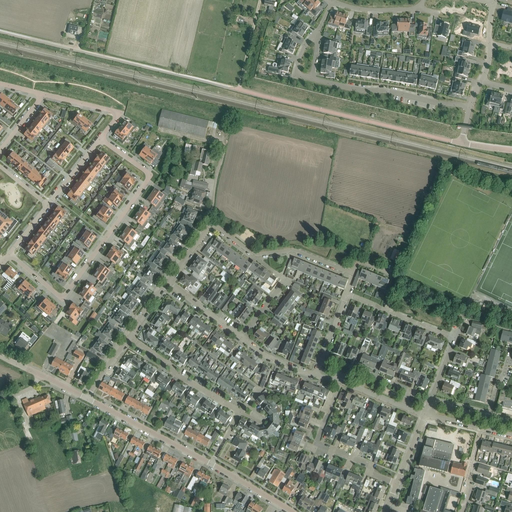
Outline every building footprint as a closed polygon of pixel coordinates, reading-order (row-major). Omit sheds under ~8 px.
[(266,0),(265,0),(264,5),(270,7),(268,14),(272,15),(273,14),(274,9),(275,2),(276,0),(267,0),(268,0),(266,0)] [(307,9),(315,0),(299,0),(297,3),(300,6),(302,4),(307,9)] [(317,8),(320,4),(316,0),(315,0),(307,9),(316,16),(321,11),(318,8),(318,9),(317,8)] [(502,15),(501,20),(506,21),(506,22),(510,23),(510,22),(511,22),(511,12),(511,9),(511,8),(508,8),(507,11),(504,11),(503,15),(502,15)] [(339,26),(342,15),(336,13),(335,18),(333,18),(334,17),(330,16),(327,26),(339,29),(339,27),(339,26)] [(293,14),(292,17),(297,20),(298,21),(294,26),(305,33),(308,28),(302,24),(304,21),(299,18),(293,14)] [(350,30),(352,23),(348,22),(347,22),(348,16),(342,15),(339,26),(339,27),(350,30)] [(403,32),(404,20),(398,20),(397,25),(396,25),(392,25),(392,32),(403,32)] [(415,37),(415,25),(411,25),(411,26),(410,26),(410,20),(404,20),(403,32),(410,32),(410,36),(415,37)] [(370,36),(371,26),(368,26),(368,22),(362,21),(362,23),(356,22),(356,29),(361,29),(361,30),(367,31),(366,36),(370,36)] [(435,27),(433,34),(438,35),(437,36),(446,38),(447,35),(448,35),(449,31),(448,30),(449,25),(441,23),(440,28),(435,27)] [(466,32),(464,31),(463,35),(470,37),(470,33),(478,35),(478,36),(481,27),(480,26),(480,27),(469,24),(468,23),(466,32)] [(389,32),(389,25),(383,25),(383,24),(377,24),(377,27),(374,27),(374,37),(377,37),(377,32),(383,32),(389,32)] [(427,39),(431,40),(432,30),(428,29),(428,30),(427,30),(427,25),(421,24),(420,29),(419,35),(423,36),(422,38),(427,39)] [(70,25),(68,33),(70,34),(71,31),(78,32),(79,27),(70,25)] [(305,33),(294,26),(291,30),(290,30),(289,33),(294,36),(295,33),(302,38),(305,33)] [(297,43),(290,40),(291,37),(286,35),(285,38),(283,44),(295,49),(297,43)] [(474,51),(475,45),(468,43),(469,40),(463,39),(462,42),(463,42),(461,48),(474,51)] [(337,49),(338,44),(339,44),(339,41),(334,40),(333,43),(325,42),(325,47),(337,49)] [(292,54),(295,49),(283,44),(281,49),(280,48),(278,51),(284,54),(285,51),(292,54)] [(336,55),(337,49),(325,47),(324,53),(331,54),(331,57),(337,58),(337,55),(336,55)] [(472,56),(474,51),(461,48),(463,48),(462,52),(458,51),(457,56),(464,57),(465,55),(472,56)] [(291,61),(283,60),(284,57),(278,55),(278,58),(278,59),(277,64),(289,67),(291,61)] [(335,69),(336,62),(339,62),(340,59),(337,58),(331,57),(330,57),(330,61),(323,59),(322,66),(332,68),(335,69)] [(471,64),(465,62),(466,59),(456,57),(455,62),(459,63),(457,68),(469,71),(471,64)] [(288,73),(289,67),(277,64),(276,68),(269,67),(268,71),(280,74),(281,71),(288,73)] [(335,79),(335,74),(331,73),(332,68),(322,66),(321,73),(326,74),(326,77),(335,79)] [(467,77),(469,71),(457,68),(455,78),(460,79),(461,76),(467,77)] [(424,87),(427,76),(421,74),(419,86),(424,87)] [(430,88),(433,78),(433,77),(427,76),(424,87),(430,88)] [(436,90),(438,79),(433,78),(430,88),(436,90)] [(464,91),(465,85),(458,83),(459,80),(453,79),(452,81),(453,81),(452,88),(464,91)] [(463,96),(464,91),(452,88),(450,93),(449,93),(449,96),(454,97),(455,95),(463,96)] [(487,100),(486,105),(489,106),(489,105),(495,107),(498,94),(492,93),(490,100),(487,100)] [(495,107),(494,111),(499,112),(500,109),(503,110),(505,104),(502,103),(503,96),(498,94),(495,107)] [(6,98),(0,104),(0,108),(3,110),(4,109),(10,101),(6,98)] [(10,101),(4,109),(8,113),(14,104),(10,101)] [(14,104),(8,113),(12,116),(19,108),(14,104)] [(48,112),(44,109),(41,114),(49,120),(52,116),(53,117),(56,114),(50,110),(48,112)] [(209,121),(162,110),(158,127),(205,138),(209,121)] [(41,114),(38,118),(47,125),(50,121),(49,120),(41,114)] [(76,126),(83,118),(79,114),(76,118),(73,116),(69,122),(76,127),(77,126),(76,126)] [(47,125),(38,118),(34,122),(42,128),(43,130),(44,130),(47,125)] [(81,129),(87,121),(83,118),(76,126),(77,126),(81,129)] [(85,133),(92,125),(87,121),(81,129),(85,133)] [(42,128),(34,122),(31,127),(39,133),(39,132),(42,128)] [(126,122),(122,126),(131,134),(135,129),(137,126),(132,123),(130,125),(126,122)] [(119,130),(119,131),(128,138),(131,134),(122,126),(119,130)] [(39,133),(31,127),(28,131),(35,137),(37,138),(41,133),(39,132),(39,133)] [(32,141),(35,137),(28,131),(28,130),(24,135),(28,138),(26,141),(31,145),(34,142),(32,141)] [(115,135),(113,137),(117,140),(123,145),(128,138),(119,131),(119,130),(115,135)] [(73,148),(69,145),(71,142),(66,138),(63,141),(65,143),(62,146),(62,147),(70,152),(73,148)] [(152,152),(151,151),(146,148),(148,145),(145,143),(142,148),(144,150),(140,156),(145,160),(152,152)] [(70,152),(62,147),(62,146),(60,145),(57,150),(59,151),(66,157),(70,152)] [(195,153),(196,147),(189,145),(186,145),(184,154),(194,156),(195,153)] [(154,148),(151,151),(152,152),(145,160),(147,162),(150,165),(151,164),(155,158),(158,160),(162,154),(154,148)] [(209,153),(209,151),(202,149),(200,159),(200,160),(203,160),(202,164),(208,166),(211,154),(209,153)] [(66,157),(59,151),(56,155),(63,161),(66,157)] [(11,164),(17,156),(13,152),(11,155),(10,156),(6,160),(11,164)] [(48,160),(46,164),(51,168),(54,165),(56,162),(60,165),(63,161),(56,155),(54,153),(48,160)] [(101,153),(98,157),(106,164),(109,160),(101,153)] [(22,159),(21,159),(17,156),(11,164),(15,167),(22,159)] [(106,164),(98,157),(94,162),(103,168),(106,164)] [(25,163),(27,162),(22,158),(21,159),(22,159),(15,167),(19,171),(25,163)] [(197,163),(197,161),(193,160),(190,175),(195,176),(197,171),(201,172),(202,167),(201,167),(202,164),(203,160),(200,160),(199,163),(197,163)] [(104,169),(103,168),(94,162),(91,166),(98,172),(100,173),(104,169)] [(29,167),(25,163),(19,171),(23,174),(29,167)] [(34,169),(35,168),(31,165),(29,167),(23,174),(28,177),(34,169)] [(98,172),(91,166),(88,170),(95,176),(98,172)] [(34,169),(28,177),(32,181),(38,174),(39,173),(34,169)] [(97,177),(95,176),(88,170),(84,174),(84,175),(84,174),(93,182),(97,177)] [(136,180),(130,176),(131,173),(126,170),(124,172),(126,174),(123,178),(132,185),(132,186),(133,185),(134,185),(136,182),(135,181),(136,180)] [(42,177),(38,174),(32,181),(36,184),(42,177)] [(90,186),(93,182),(84,174),(84,175),(81,179),(90,186)] [(43,175),(42,177),(36,184),(40,188),(43,184),(46,186),(50,181),(43,175)] [(132,185),(123,178),(121,177),(115,185),(121,188),(122,186),(129,190),(132,185)] [(90,186),(81,179),(78,183),(85,189),(87,190),(90,186)] [(182,179),(180,187),(189,190),(194,192),(193,195),(204,199),(206,193),(205,193),(206,190),(199,188),(192,186),(191,186),(186,184),(187,181),(182,179)] [(194,181),(192,186),(199,188),(204,189),(205,183),(194,181)] [(82,193),(85,189),(78,183),(74,187),(82,193)] [(124,197),(118,192),(120,190),(114,186),(112,189),(115,191),(111,195),(111,196),(112,195),(120,202),(121,202),(121,201),(122,202),(124,198),(124,197)] [(82,193),(74,187),(71,191),(78,197),(78,198),(80,199),(84,194),(82,193)] [(155,190),(151,196),(162,203),(168,195),(163,192),(161,194),(155,190)] [(75,201),(78,198),(78,197),(71,191),(67,196),(71,199),(69,201),(75,206),(77,203),(75,201)] [(117,207),(120,202),(112,195),(111,196),(108,200),(105,198),(103,201),(111,206),(112,204),(117,207)] [(202,205),(204,199),(193,195),(192,199),(187,197),(186,202),(193,205),(200,207),(201,204),(202,205)] [(156,212),(162,203),(151,196),(150,197),(149,197),(147,199),(148,200),(147,201),(153,206),(151,208),(156,212)] [(177,197),(174,201),(183,206),(186,202),(177,197)] [(113,213),(106,209),(108,206),(103,203),(101,205),(103,207),(100,212),(109,218),(110,217),(110,218),(113,215),(112,214),(113,213)] [(184,208),(182,213),(184,214),(186,215),(195,219),(195,218),(196,218),(197,216),(196,215),(197,213),(192,211),(194,208),(188,206),(186,209),(184,208)] [(55,211),(55,212),(62,217),(62,218),(63,217),(66,213),(67,215),(70,212),(64,208),(62,210),(58,207),(55,211)] [(142,209),(138,214),(147,221),(151,216),(153,217),(155,214),(150,211),(148,213),(142,209)] [(0,212),(0,238),(6,232),(9,234),(18,222),(12,217),(10,220),(0,212)] [(55,212),(52,216),(59,221),(62,218),(62,217),(55,212)] [(109,218),(100,212),(96,217),(94,215),(92,218),(97,221),(99,219),(106,223),(109,218)] [(149,222),(147,221),(138,214),(134,220),(140,224),(138,227),(143,231),(149,222)] [(184,214),(181,222),(187,225),(188,222),(193,224),(194,222),(195,219),(186,215),(184,214)] [(52,216),(48,220),(57,226),(60,222),(59,221),(52,216)] [(48,220),(45,224),(54,231),(57,227),(58,227),(57,226),(48,220)] [(178,224),(175,229),(185,236),(186,236),(188,234),(187,233),(189,231),(184,228),(187,225),(181,222),(178,221),(177,224),(178,224)] [(42,228),(42,229),(51,236),(54,231),(45,224),(42,228)] [(86,232),(83,236),(92,243),(95,238),(89,233),(91,231),(86,227),(84,230),(86,232)] [(136,229),(134,232),(128,228),(127,227),(125,231),(126,231),(124,233),(133,240),(134,240),(137,234),(139,236),(141,233),(136,229)] [(42,228),(38,233),(46,238),(47,240),(51,236),(42,229),(42,228)] [(173,234),(171,236),(176,240),(178,238),(182,241),(183,239),(184,239),(186,237),(185,236),(175,229),(172,233),(173,234)] [(38,233),(35,237),(42,243),(44,244),(47,240),(46,238),(38,233)] [(135,241),(134,240),(133,240),(124,233),(123,235),(122,235),(120,238),(120,239),(126,243),(124,246),(129,249),(135,241)] [(92,243),(83,236),(79,241),(77,240),(75,242),(80,246),(82,244),(88,248),(92,243)] [(171,236),(166,244),(175,250),(176,250),(178,248),(177,247),(178,245),(174,243),(176,240),(171,236)] [(32,241),(41,248),(44,244),(42,243),(35,237),(32,241)] [(217,251),(223,243),(217,239),(215,241),(213,239),(202,253),(209,258),(211,255),(207,252),(211,247),(217,251)] [(28,245),(28,246),(37,253),(41,248),(32,241),(28,245)] [(72,247),(69,251),(69,252),(80,259),(83,254),(77,250),(79,247),(73,243),(71,246),(72,247)] [(222,255),(228,248),(223,243),(217,251),(222,255)] [(166,244),(161,251),(166,254),(168,252),(172,255),(173,253),(174,253),(175,251),(175,250),(166,244)] [(28,246),(25,250),(29,253),(27,255),(32,260),(37,253),(28,246)] [(114,247),(110,252),(122,260),(127,253),(122,249),(120,252),(114,247)] [(228,260),(234,252),(228,248),(222,255),(228,260)] [(160,252),(156,258),(165,264),(166,264),(168,262),(167,262),(168,260),(164,257),(166,254),(161,251),(158,249),(157,250),(160,252)] [(399,252),(394,250),(391,259),(395,261),(399,252)] [(69,252),(69,251),(63,259),(62,260),(67,263),(68,263),(70,260),(76,264),(80,259),(69,252)] [(122,260),(110,252),(111,252),(109,254),(108,254),(106,257),(107,258),(113,262),(111,265),(116,268),(122,260)] [(234,264),(240,256),(234,252),(228,260),(234,264)] [(149,260),(147,262),(151,265),(156,268),(158,266),(162,269),(163,267),(164,267),(165,265),(165,264),(156,258),(153,256),(150,260),(149,260)] [(240,268),(246,260),(240,256),(234,264),(240,268)] [(206,271),(208,267),(211,269),(215,264),(205,257),(205,258),(206,258),(204,260),(202,259),(202,260),(199,257),(198,259),(197,259),(195,260),(195,262),(195,263),(206,271)] [(65,266),(67,263),(62,260),(63,259),(62,259),(60,262),(63,264),(59,269),(68,275),(72,270),(65,266)] [(298,271),(301,262),(294,259),(293,261),(290,260),(287,268),(291,269),(291,268),(298,271)] [(251,265),(246,260),(240,268),(246,273),(248,270),(248,269),(251,265)] [(254,274),(260,266),(254,262),(251,265),(248,269),(248,270),(254,274)] [(304,273),(308,264),(301,262),(298,271),(304,273)] [(195,263),(194,264),(192,264),(191,266),(191,267),(190,268),(194,271),(193,272),(195,273),(193,275),(192,274),(192,275),(201,282),(204,278),(204,276),(203,275),(206,271),(195,263)] [(311,276),(315,267),(308,264),(304,273),(311,276)] [(101,265),(97,271),(108,279),(109,279),(106,277),(110,272),(112,274),(114,271),(109,267),(107,270),(101,265)] [(149,267),(144,271),(146,272),(147,273),(155,278),(156,279),(157,276),(158,274),(154,271),(156,268),(151,265),(149,267)] [(260,278),(265,270),(260,266),(254,274),(260,278)] [(6,292),(17,279),(14,277),(16,274),(17,274),(13,271),(14,270),(10,267),(5,273),(4,273),(2,275),(6,279),(6,280),(8,282),(3,289),(6,292)] [(318,279),(321,270),(315,267),(311,276),(318,279)] [(59,269),(55,274),(53,272),(51,275),(56,279),(58,276),(64,281),(65,280),(66,280),(68,277),(67,277),(68,276),(68,275),(59,269)] [(265,282),(271,275),(265,270),(260,278),(265,282)] [(324,281),(328,272),(321,270),(318,279),(324,281)] [(365,282),(369,273),(362,270),(361,272),(358,271),(352,286),(355,288),(359,279),(365,282)] [(108,279),(97,271),(93,277),(99,281),(97,284),(103,287),(108,279)] [(139,273),(137,276),(138,277),(141,279),(146,283),(148,280),(152,283),(153,281),(154,282),(155,279),(155,278),(147,273),(146,272),(143,276),(139,273)] [(331,284),(335,275),(328,272),(324,281),(331,284)] [(372,284),(376,275),(369,273),(365,282),(372,284)] [(181,282),(180,283),(183,285),(184,284),(188,288),(191,285),(193,286),(197,289),(200,285),(196,282),(198,280),(192,276),(190,279),(185,275),(180,282),(181,282)] [(277,279),(271,275),(265,282),(271,287),(277,279)] [(338,287),(341,278),(335,275),(331,284),(338,287)] [(379,287),(382,278),(376,275),(372,284),(379,287)] [(138,277),(133,284),(136,286),(145,293),(145,292),(146,293),(147,290),(148,288),(144,285),(146,283),(141,279),(138,277)] [(345,290),(348,281),(341,278),(338,287),(345,290)] [(389,282),(389,281),(382,278),(379,287),(385,289),(385,291),(388,292),(391,283),(389,282)] [(23,294),(30,286),(25,281),(20,287),(18,285),(13,290),(16,292),(17,291),(22,295),(23,294)] [(210,303),(218,294),(214,291),(218,286),(213,283),(207,292),(210,293),(206,298),(206,299),(208,300),(208,301),(210,303)] [(88,284),(84,290),(93,296),(95,298),(98,293),(100,294),(103,291),(96,286),(94,289),(88,284)] [(129,287),(127,290),(128,291),(136,297),(138,294),(142,297),(143,295),(144,296),(145,293),(136,286),(133,284),(130,288),(129,287)] [(258,292),(260,289),(254,285),(250,289),(251,289),(248,293),(251,295),(259,301),(262,297),(259,294),(260,293),(258,292)] [(30,296),(35,290),(30,286),(23,294),(28,298),(26,300),(28,302),(32,298),(30,296)] [(290,293),(288,296),(295,301),(298,296),(300,298),(302,295),(292,287),(290,290),(289,292),(290,293)] [(93,296),(84,290),(80,296),(86,300),(84,303),(89,306),(91,303),(89,302),(93,296)] [(129,296),(126,300),(127,301),(135,307),(135,306),(136,307),(137,305),(137,304),(138,302),(134,299),(136,297),(128,291),(126,294),(129,296)] [(229,298),(226,302),(230,304),(233,301),(236,296),(233,294),(232,293),(229,298)] [(221,296),(218,294),(210,303),(213,305),(214,305),(216,306),(217,306),(216,306),(219,302),(222,304),(222,305),(228,297),(223,294),(221,296)] [(331,301),(332,298),(323,294),(321,299),(325,300),(322,306),(331,310),(333,303),(331,301)] [(259,301),(251,295),(248,299),(245,296),(242,301),(250,307),(252,303),(256,306),(259,301)] [(285,297),(283,299),(291,305),(295,301),(288,296),(286,299),(285,297)] [(43,312),(51,303),(46,299),(41,305),(38,303),(34,308),(41,314),(42,314),(44,312),(43,312)] [(283,302),(281,305),(288,310),(291,312),(294,308),(291,305),(283,299),(282,301),(283,302)] [(122,305),(120,307),(126,311),(127,309),(132,311),(133,310),(135,308),(135,307),(127,301),(124,306),(122,305)] [(224,312),(230,304),(226,302),(220,309),(224,312)] [(50,313),(55,308),(51,303),(43,312),(44,312),(48,316),(45,319),(49,322),(54,316),(50,313)] [(177,315),(181,309),(180,310),(178,309),(179,308),(171,303),(162,304),(163,307),(160,311),(165,314),(169,310),(177,315)] [(81,317),(85,312),(87,313),(89,310),(82,305),(80,308),(74,304),(73,305),(72,304),(70,307),(71,308),(70,309),(79,315),(81,317)] [(288,310),(281,305),(279,308),(278,307),(276,309),(284,315),(288,310)] [(248,309),(249,307),(247,306),(246,308),(243,306),(239,311),(247,317),(251,312),(248,309)] [(328,317),(331,310),(322,306),(320,313),(307,308),(306,310),(305,312),(311,314),(314,315),(321,318),(324,320),(326,316),(328,317)] [(356,317),(359,309),(351,306),(347,316),(351,318),(349,322),(353,323),(352,325),(356,326),(359,318),(356,317)] [(115,314),(117,316),(125,321),(126,321),(127,319),(127,318),(128,316),(124,313),(126,311),(120,307),(115,314)] [(75,321),(79,315),(70,309),(66,315),(73,319),(71,322),(76,325),(78,323),(75,321)] [(283,316),(284,315),(276,309),(275,310),(276,312),(274,314),(276,315),(274,318),(280,322),(283,325),(287,320),(287,319),(284,317),(283,316)] [(243,323),(247,317),(239,311),(235,317),(237,319),(236,321),(238,323),(239,320),(243,323)] [(365,312),(363,316),(361,320),(366,322),(364,326),(370,328),(374,318),(373,319),(371,318),(372,315),(365,312)] [(185,324),(190,316),(185,313),(183,316),(180,314),(174,322),(177,325),(180,321),(185,324)] [(109,317),(108,319),(109,321),(110,321),(116,325),(117,323),(121,326),(123,324),(125,322),(124,321),(125,321),(117,316),(115,314),(114,314),(111,318),(109,317)] [(156,316),(154,318),(155,318),(155,319),(162,324),(166,320),(167,321),(169,322),(171,319),(169,318),(164,315),(163,317),(158,314),(157,316),(156,316)] [(314,315),(311,314),(310,317),(313,318),(311,322),(316,324),(315,327),(322,330),(325,324),(319,321),(321,318),(314,315)] [(379,316),(378,317),(379,317),(376,323),(380,324),(378,328),(385,331),(388,324),(385,323),(387,317),(380,314),(379,316)] [(192,330),(200,319),(198,318),(197,319),(194,317),(194,318),(192,316),(187,322),(192,326),(190,328),(192,330)] [(162,324),(155,319),(154,319),(152,321),(153,322),(151,324),(156,327),(154,329),(159,333),(161,330),(159,329),(162,324)] [(198,331),(203,324),(201,322),(202,321),(200,319),(192,330),(194,332),(196,329),(198,331)] [(392,319),(390,324),(388,329),(395,332),(394,334),(397,336),(401,328),(398,326),(399,322),(392,319)] [(1,320),(0,321),(0,330),(7,335),(6,336),(12,327),(1,320)] [(109,321),(104,328),(107,330),(115,335),(117,333),(118,331),(114,328),(116,325),(110,321),(109,321)] [(466,329),(464,334),(467,335),(467,336),(468,336),(473,338),(475,333),(480,335),(481,332),(482,329),(483,324),(473,322),(472,322),(473,322),(471,328),(468,327),(467,327),(466,329)] [(203,334),(209,326),(207,325),(206,326),(203,324),(198,331),(203,334)] [(310,330),(313,331),(312,336),(319,339),(321,333),(316,331),(317,330),(304,325),(303,328),(310,331),(310,330)] [(405,325),(403,329),(402,333),(405,334),(404,338),(410,341),(413,334),(410,333),(412,327),(405,325)] [(208,338),(213,331),(210,329),(211,328),(209,326),(203,334),(208,338)] [(155,347),(159,341),(151,335),(154,331),(149,327),(146,331),(144,331),(145,340),(153,345),(153,344),(155,346),(155,347)] [(100,331),(98,334),(100,336),(106,339),(107,337),(111,340),(113,338),(115,336),(114,336),(115,335),(107,330),(104,328),(101,332),(100,331)] [(171,328),(167,334),(170,336),(172,333),(175,335),(177,332),(171,328)] [(417,329),(416,334),(414,338),(418,340),(416,343),(422,346),(425,339),(422,338),(424,332),(417,329)] [(222,336),(218,332),(215,331),(215,330),(209,339),(214,342),(213,343),(212,343),(211,344),(214,347),(216,344),(222,336)] [(270,336),(265,332),(264,333),(259,330),(254,336),(259,339),(259,340),(262,343),(266,338),(267,339),(270,336)] [(503,331),(500,340),(507,342),(509,334),(506,333),(506,332),(503,331)] [(21,335),(14,343),(18,346),(19,347),(19,348),(23,351),(29,343),(32,345),(38,338),(34,335),(29,341),(21,335)] [(429,335),(427,340),(425,344),(432,346),(432,348),(436,350),(437,348),(441,350),(444,343),(433,338),(433,337),(429,335)] [(100,339),(97,344),(105,349),(107,347),(106,347),(108,345),(104,342),(106,339),(100,336),(98,338),(100,339)] [(221,347),(226,341),(223,339),(224,337),(222,336),(216,344),(221,347)] [(317,344),(319,339),(312,336),(310,341),(317,344)] [(170,344),(171,342),(167,339),(164,337),(159,344),(162,346),(160,349),(161,350),(161,351),(164,352),(170,344)] [(281,341),(279,341),(277,342),(271,337),(265,345),(267,346),(267,347),(268,348),(269,349),(270,348),(272,350),(274,348),(278,350),(281,341)] [(370,340),(365,338),(359,354),(362,355),(364,352),(365,352),(370,340)] [(476,342),(472,341),(468,339),(467,339),(469,340),(468,343),(462,340),(459,347),(467,351),(468,347),(471,348),(472,344),(475,346),(476,344),(476,342)] [(60,347),(54,344),(56,341),(54,340),(52,343),(54,344),(49,354),(54,357),(60,347)] [(283,344),(279,353),(286,356),(288,352),(289,349),(292,350),(295,343),(289,340),(288,340),(287,342),(286,345),(283,344)] [(71,354),(76,347),(77,344),(73,341),(67,352),(69,353),(71,354)] [(225,351),(231,343),(229,341),(228,343),(226,341),(221,347),(225,351)] [(315,349),(317,344),(310,341),(307,346),(315,349)] [(175,352),(178,347),(176,345),(176,346),(171,342),(170,344),(164,352),(165,352),(165,353),(167,355),(167,354),(169,355),(173,351),(175,352)] [(235,348),(232,346),(233,344),(231,343),(225,351),(232,356),(237,350),(235,348)] [(92,347),(90,350),(95,354),(97,351),(101,354),(103,352),(105,350),(104,350),(105,349),(97,344),(94,349),(92,347)] [(341,356),(345,347),(337,344),(334,353),(341,356)] [(313,355),(315,349),(307,346),(305,352),(313,355)] [(85,355),(77,351),(78,348),(76,347),(71,354),(69,353),(68,354),(69,354),(66,358),(70,361),(73,356),(82,361),(85,355)] [(179,362),(184,354),(180,351),(181,349),(178,347),(175,352),(177,354),(174,359),(176,360),(175,361),(178,362),(179,362)] [(357,357),(359,352),(359,350),(354,348),(353,351),(349,349),(346,358),(352,361),(354,356),(357,357)] [(491,349),(490,356),(498,358),(499,358),(500,355),(501,352),(496,350),(491,349)] [(239,361),(245,353),(243,352),(242,353),(240,351),(239,352),(237,350),(232,356),(239,361)] [(97,356),(89,352),(86,357),(94,361),(97,356)] [(310,360),(313,355),(305,352),(303,357),(310,360)] [(390,366),(387,374),(393,377),(395,372),(398,374),(399,370),(401,365),(402,363),(406,354),(402,352),(401,356),(402,356),(398,365),(395,364),(393,368),(390,366)] [(247,355),(245,353),(239,361),(244,365),(249,358),(246,356),(247,355)] [(367,367),(370,358),(366,356),(367,354),(364,353),(364,355),(363,355),(360,364),(367,367)] [(187,361),(189,362),(193,357),(190,356),(190,355),(189,357),(184,354),(179,362),(179,363),(181,365),(182,364),(183,365),(187,361)] [(468,358),(467,358),(463,356),(462,357),(456,355),(453,363),(461,366),(463,363),(466,364),(468,358)] [(131,363),(139,369),(143,363),(142,364),(140,362),(140,361),(133,356),(124,358),(125,361),(122,364),(127,368),(131,363)] [(192,367),(197,360),(199,358),(196,356),(194,358),(193,357),(189,362),(188,364),(192,367)] [(490,356),(488,363),(497,365),(498,362),(499,358),(498,358),(490,356)] [(308,366),(310,360),(303,357),(301,363),(308,366)] [(56,358),(52,365),(60,370),(59,371),(60,371),(64,362),(56,358)] [(248,368),(254,360),(253,359),(251,360),(249,358),(244,365),(248,368)] [(374,369),(376,365),(378,361),(370,358),(367,367),(374,369)] [(64,362),(60,371),(69,376),(73,367),(72,366),(74,364),(67,360),(66,363),(64,362)] [(197,371),(202,363),(197,360),(192,367),(197,371)] [(258,365),(257,364),(255,363),(256,362),(254,360),(248,368),(256,374),(259,369),(257,367),(258,365)] [(384,360),(380,371),(387,374),(390,366),(386,365),(388,361),(384,360)] [(201,374),(208,364),(205,362),(203,364),(202,363),(197,371),(201,374)] [(401,365),(399,370),(402,372),(399,379),(406,382),(409,373),(411,369),(408,368),(404,367),(406,364),(402,363),(401,365)] [(486,369),(495,371),(496,371),(497,368),(497,365),(488,363),(486,369)] [(141,368),(138,373),(140,374),(140,375),(144,378),(145,378),(152,368),(151,367),(149,365),(149,366),(147,364),(144,369),(141,368)] [(206,377),(211,369),(209,368),(211,366),(208,364),(201,374),(206,377)] [(86,369),(81,366),(77,374),(79,375),(77,379),(80,381),(80,382),(82,383),(83,382),(84,383),(88,374),(85,372),(86,369)] [(263,388),(271,369),(264,367),(261,374),(265,375),(260,387),(263,388)] [(156,371),(152,368),(145,378),(152,383),(155,378),(153,376),(156,371)] [(461,372),(455,370),(451,368),(448,376),(451,377),(451,378),(452,378),(458,380),(461,372)] [(126,375),(128,376),(133,379),(135,377),(129,373),(125,370),(124,373),(119,369),(117,371),(115,373),(116,374),(115,374),(123,380),(126,375)] [(210,380),(215,373),(211,369),(206,377),(210,380)] [(485,375),(485,376),(491,377),(494,378),(495,375),(496,371),(495,371),(486,369),(485,375)] [(409,373),(406,382),(412,385),(415,378),(418,379),(420,374),(421,373),(414,371),(413,375),(409,373)] [(220,376),(215,373),(210,380),(215,383),(220,376)] [(279,384),(283,374),(281,373),(280,375),(277,374),(273,373),(270,380),(271,381),(270,384),(273,385),(275,382),(279,384)] [(160,386),(166,378),(161,374),(158,379),(155,378),(152,383),(155,384),(156,382),(160,386)] [(279,384),(278,387),(281,388),(282,385),(285,386),(288,378),(285,377),(285,375),(283,374),(279,384)] [(418,379),(416,384),(418,385),(418,387),(425,390),(429,380),(426,379),(427,377),(422,375),(420,374),(418,379)] [(481,375),(480,381),(488,383),(489,384),(490,380),(491,377),(485,376),(485,375),(481,375)] [(221,386),(226,379),(222,376),(217,383),(221,386)] [(171,381),(166,378),(160,386),(165,389),(164,391),(166,392),(168,390),(170,387),(167,386),(171,381)] [(288,378),(285,386),(287,387),(286,390),(289,391),(289,390),(290,388),(294,379),(292,378),(291,379),(288,378)] [(226,389),(231,382),(226,379),(221,386),(226,389)] [(290,388),(289,390),(295,392),(295,390),(296,390),(298,391),(300,385),(298,384),(299,382),(295,381),(296,380),(294,379),(290,388)] [(454,387),(459,389),(460,390),(461,387),(460,386),(461,384),(451,381),(452,381),(450,385),(445,383),(442,391),(451,395),(454,387)] [(480,381),(478,388),(488,390),(488,387),(489,384),(488,383),(480,381)] [(176,394),(182,386),(177,382),(173,387),(171,386),(170,387),(168,390),(170,392),(172,390),(176,394)] [(230,392),(235,385),(231,382),(226,389),(230,392)] [(104,392),(108,386),(102,383),(99,389),(104,392)] [(300,385),(298,391),(301,392),(302,391),(305,392),(304,395),(306,396),(311,383),(309,383),(308,384),(305,383),(304,386),(300,385)] [(311,383),(306,396),(311,398),(312,395),(315,387),(313,386),(313,384),(311,383)] [(235,396),(240,388),(235,385),(230,392),(235,396)] [(110,395),(114,389),(108,386),(104,392),(110,395)] [(186,389),(182,386),(176,394),(181,397),(179,399),(182,400),(185,395),(183,394),(186,389)] [(315,387),(312,395),(316,396),(315,399),(317,400),(318,397),(321,388),(319,387),(319,389),(315,387)] [(116,398),(119,392),(120,390),(117,388),(116,390),(114,389),(110,395),(116,398)] [(239,399),(244,391),(240,388),(235,396),(239,399)] [(321,388),(318,397),(326,400),(330,391),(321,388)] [(478,388),(477,394),(485,396),(486,397),(487,393),(488,390),(478,388)] [(249,395),(244,391),(239,399),(244,402),(249,395)] [(498,401),(499,401),(503,402),(502,407),(511,409),(511,399),(506,398),(505,398),(506,392),(501,391),(498,401)] [(121,401),(124,397),(125,395),(119,392),(116,398),(121,401)] [(190,403),(196,396),(191,392),(188,397),(185,395),(182,400),(185,402),(186,400),(190,403)] [(343,407),(349,410),(351,404),(348,403),(351,396),(345,393),(344,394),(341,393),(338,400),(345,402),(343,407)] [(476,396),(475,401),(484,403),(485,400),(486,397),(485,396),(477,394),(476,396)] [(22,400),(24,405),(29,417),(46,409),(44,406),(51,403),(48,395),(41,398),(41,397),(29,402),(27,398),(22,400)] [(263,395),(257,400),(260,405),(261,404),(263,406),(269,401),(263,395)] [(196,396),(190,403),(189,405),(196,410),(198,408),(200,405),(197,404),(201,399),(196,396)] [(127,399),(125,403),(131,406),(134,400),(128,397),(127,399)] [(355,397),(352,404),(351,404),(349,410),(347,414),(350,415),(351,411),(353,405),(362,408),(365,401),(355,397)] [(140,403),(136,409),(142,412),(145,406),(146,404),(143,402),(144,400),(142,399),(140,403)] [(55,402),(56,407),(57,412),(58,415),(66,414),(65,405),(64,400),(55,402)] [(134,400),(131,406),(136,409),(140,403),(134,400)] [(205,413),(206,411),(211,404),(207,400),(203,405),(201,403),(200,405),(198,408),(205,413)] [(269,401),(263,406),(265,408),(264,409),(268,413),(274,407),(269,401)] [(173,408),(168,406),(163,403),(162,403),(159,407),(168,412),(166,415),(169,417),(173,409),(173,408)] [(374,411),(376,411),(378,406),(370,403),(367,411),(364,410),(358,425),(361,427),(363,427),(365,421),(364,420),(365,418),(367,419),(369,415),(375,417),(376,413),(374,412),(374,411)] [(216,407),(211,404),(206,411),(210,415),(209,416),(212,418),(215,413),(213,412),(216,407)] [(145,406),(142,412),(148,415),(150,411),(151,409),(145,406)] [(279,419),(279,413),(281,411),(276,406),(274,407),(268,413),(270,416),(270,419),(279,419)] [(314,411),(309,409),(305,408),(304,412),(301,411),(299,416),(305,418),(306,415),(311,417),(314,411)] [(381,413),(380,415),(383,417),(382,419),(386,421),(385,424),(388,425),(390,422),(391,418),(392,415),(389,414),(391,411),(383,408),(381,413)] [(358,425),(364,410),(361,409),(359,413),(358,413),(357,414),(354,424),(358,425)] [(220,421),(226,413),(225,413),(226,413),(223,411),(221,410),(218,415),(215,413),(212,418),(215,420),(216,418),(220,421)] [(231,417),(229,416),(229,415),(227,413),(226,414),(226,413),(220,421),(225,425),(223,426),(226,428),(230,423),(227,422),(231,417)] [(187,425),(191,417),(186,415),(182,422),(187,425)] [(67,417),(67,419),(61,420),(62,425),(71,423),(71,424),(74,423),(72,416),(67,417)] [(171,430),(174,423),(176,419),(171,416),(170,419),(168,418),(164,427),(171,430)] [(304,421),(305,418),(299,416),(297,421),(300,422),(298,426),(307,429),(309,423),(304,421)] [(413,420),(404,417),(402,422),(411,426),(413,420)] [(375,431),(380,419),(376,418),(372,430),(375,431)] [(238,427),(245,431),(248,425),(246,424),(247,422),(242,419),(238,427)] [(279,425),(279,419),(270,419),(270,422),(268,425),(275,430),(279,425)] [(101,441),(103,436),(104,435),(105,432),(106,430),(108,427),(109,424),(102,420),(100,423),(99,426),(93,437),(101,441)] [(174,423),(171,430),(178,434),(180,430),(183,424),(178,422),(175,420),(174,423)] [(248,425),(245,431),(243,434),(251,438),(253,435),(257,427),(252,425),(251,427),(248,425)] [(275,430),(268,425),(266,428),(263,428),(265,437),(271,436),(275,430)] [(189,426),(188,428),(184,435),(190,438),(194,431),(191,430),(192,427),(189,426)] [(338,437),(340,432),(341,429),(335,426),(333,430),(326,427),(324,433),(327,435),(326,437),(333,440),(335,434),(338,435),(337,437),(338,437)] [(265,437),(263,428),(260,429),(257,427),(253,435),(259,438),(265,437)] [(113,437),(115,438),(119,440),(120,438),(123,431),(117,428),(116,431),(113,429),(110,434),(109,437),(109,438),(112,440),(113,437)] [(195,429),(194,431),(190,438),(196,441),(199,434),(201,432),(195,429)] [(361,440),(363,436),(365,431),(360,429),(357,437),(351,434),(350,438),(347,445),(354,448),(357,441),(360,442),(361,440)] [(129,435),(123,431),(120,438),(126,441),(129,435)] [(304,434),(300,432),(296,431),(295,434),(292,433),(290,439),(295,441),(297,438),(302,440),(304,434)] [(407,435),(402,434),(396,431),(394,435),(399,436),(397,440),(404,443),(407,435)] [(70,434),(71,442),(78,441),(77,433),(70,434)] [(347,445),(350,438),(351,434),(348,433),(347,437),(343,435),(340,443),(347,445)] [(205,437),(199,434),(196,441),(202,444),(205,437)] [(210,436),(206,434),(205,437),(202,444),(207,447),(212,438),(210,438),(210,436)] [(136,446),(139,440),(134,437),(130,443),(136,446)] [(243,451),(248,443),(236,437),(232,445),(239,449),(237,453),(233,459),(240,463),(243,459),(246,453),(243,451)] [(294,444),(295,441),(290,439),(287,444),(291,445),(289,449),(297,452),(300,446),(294,444)] [(449,466),(450,463),(454,445),(435,440),(427,439),(425,447),(424,447),(422,456),(421,457),(420,462),(419,466),(422,467),(445,472),(444,473),(447,473),(449,466)] [(139,440),(136,446),(142,449),(143,448),(145,443),(139,440)] [(366,453),(369,446),(366,445),(367,442),(365,440),(363,444),(360,451),(361,451),(366,453)] [(377,453),(382,442),(379,440),(377,445),(371,443),(369,446),(366,453),(372,455),(372,456),(374,452),(377,453)] [(117,452),(121,454),(125,447),(121,445),(117,452)] [(151,457),(156,449),(150,446),(147,452),(146,454),(151,457)] [(151,457),(151,458),(156,461),(155,464),(158,465),(160,460),(158,459),(162,452),(156,449),(151,457)] [(394,449),(391,456),(398,458),(401,452),(396,450),(394,449)] [(71,452),(69,453),(70,457),(70,458),(70,459),(71,459),(71,463),(71,464),(72,464),(72,465),(73,464),(81,464),(81,463),(79,451),(71,452)] [(169,464),(172,457),(166,454),(163,461),(169,464)] [(302,454),(300,459),(298,458),(297,458),(296,461),(297,461),(302,464),(300,469),(306,471),(309,464),(306,463),(308,457),(302,454)] [(387,458),(386,461),(393,464),(395,465),(398,458),(391,456),(389,454),(388,454),(387,458)] [(113,469),(108,455),(105,456),(106,459),(103,460),(107,470),(113,469)] [(169,464),(168,466),(171,468),(173,466),(175,467),(178,461),(172,457),(169,464)] [(272,457),(269,461),(275,465),(278,460),(272,457)] [(144,460),(141,458),(135,470),(138,471),(144,460)] [(158,471),(158,472),(163,462),(160,460),(158,465),(157,467),(156,467),(155,470),(153,474),(148,483),(150,484),(156,474),(158,471)] [(316,460),(314,465),(312,464),(312,465),(309,464),(306,471),(311,473),(312,471),(317,473),(316,475),(320,477),(324,466),(322,465),(323,463),(316,460)] [(149,462),(140,479),(143,480),(147,475),(151,466),(150,466),(152,463),(149,462)] [(184,475),(189,466),(183,463),(180,469),(178,472),(181,474),(179,477),(178,477),(177,478),(175,482),(179,484),(184,475)] [(467,466),(467,464),(462,463),(462,465),(453,463),(453,464),(450,463),(449,466),(452,466),(451,474),(465,477),(467,466)] [(329,465),(324,476),(331,479),(333,475),(336,468),(329,465)] [(406,504),(407,504),(413,506),(415,499),(418,500),(425,471),(418,470),(419,466),(415,465),(414,472),(415,473),(415,476),(411,475),(410,479),(414,480),(413,484),(412,486),(412,487),(409,497),(408,497),(406,503),(406,504)] [(478,468),(477,472),(484,474),(483,477),(490,480),(492,473),(489,472),(490,468),(479,465),(479,466),(480,466),(479,468),(478,468)] [(194,469),(189,466),(184,475),(189,479),(191,475),(194,469)] [(264,479),(269,470),(265,467),(264,469),(262,468),(257,475),(264,479)] [(287,480),(290,475),(292,472),(293,470),(290,467),(285,474),(277,469),(269,482),(277,487),(284,477),(287,480)] [(333,475),(331,479),(335,480),(338,482),(341,475),(343,470),(336,468),(333,475)] [(202,481),(205,475),(199,472),(196,478),(202,481)] [(353,484),(356,476),(349,473),(346,480),(343,479),(342,481),(341,485),(340,488),(343,489),(344,485),(348,486),(350,482),(353,484)] [(300,474),(296,480),(301,483),(299,487),(298,489),(300,490),(301,488),(302,487),(303,484),(303,483),(306,477),(300,474)] [(211,478),(205,475),(202,481),(200,484),(205,487),(207,484),(208,484),(211,478)] [(353,484),(351,488),(355,489),(358,491),(363,479),(356,476),(353,484)] [(488,480),(482,478),(478,477),(476,483),(486,486),(488,480)] [(286,484),(283,491),(290,495),(294,489),(295,487),(291,485),(292,483),(287,480),(285,483),(286,484)] [(176,489),(172,496),(181,500),(183,495),(185,493),(181,491),(179,490),(179,489),(180,486),(181,487),(183,484),(180,482),(179,484),(176,489)] [(375,482),(374,486),(378,488),(377,491),(383,494),(386,488),(379,485),(380,484),(375,482)] [(223,484),(221,489),(219,493),(226,496),(228,493),(230,488),(223,484)] [(421,510),(420,511),(451,511),(445,510),(450,494),(451,491),(443,488),(441,487),(440,490),(430,487),(426,486),(424,494),(425,495),(427,495),(423,510),(421,510)] [(304,508),(308,500),(305,498),(307,496),(304,495),(306,492),(303,490),(299,497),(302,498),(298,504),(304,508)] [(498,494),(489,491),(486,490),(485,493),(478,491),(475,500),(483,503),(486,495),(496,498),(498,494)] [(367,494),(365,497),(373,500),(375,497),(381,500),(383,494),(377,491),(375,495),(372,493),(371,496),(367,494)] [(237,506),(243,496),(238,493),(236,497),(235,498),(234,500),(233,502),(233,504),(237,506)] [(235,509),(233,511),(242,511),(243,511),(244,511),(240,509),(242,505),(244,506),(246,503),(249,498),(243,495),(243,496),(239,503),(237,506),(235,509)] [(194,496),(189,505),(193,507),(198,498),(196,497),(194,496)] [(365,497),(364,500),(369,502),(372,503),(369,509),(376,511),(379,506),(374,504),(372,503),(373,500),(365,497)] [(308,500),(304,508),(310,511),(313,505),(316,507),(319,503),(320,501),(316,499),(315,501),(313,500),(310,498),(308,500)] [(511,511),(511,507),(506,506),(507,503),(511,504),(501,501),(500,505),(506,507),(504,511),(511,511)] [(250,511),(256,504),(252,502),(249,506),(247,509),(246,511),(243,511),(242,511),(250,511)]
